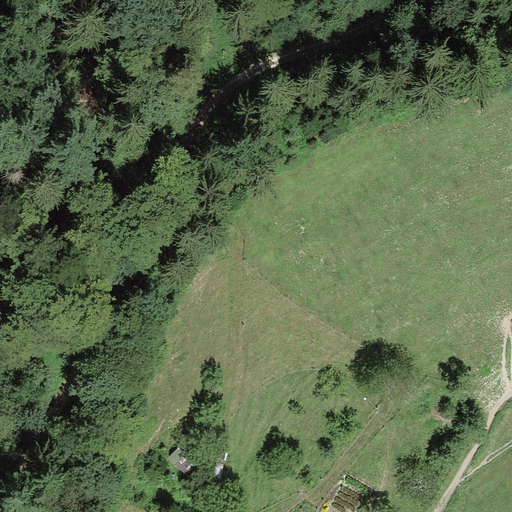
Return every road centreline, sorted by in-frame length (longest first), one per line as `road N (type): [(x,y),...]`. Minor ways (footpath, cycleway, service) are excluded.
road 1 (track): [(0,505),(112,316),(202,111),(242,76),(417,0)]
road 2 (track): [(436,511),(511,382)]
